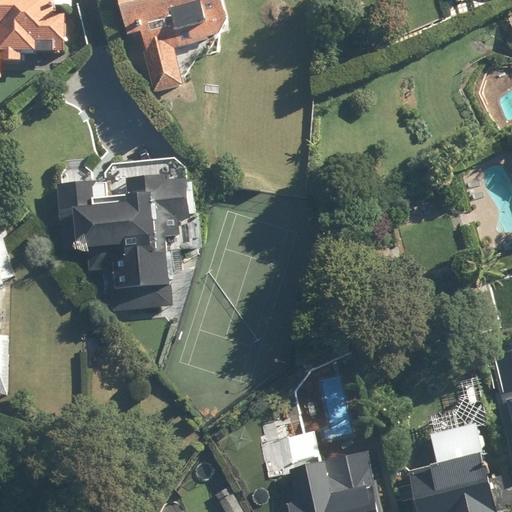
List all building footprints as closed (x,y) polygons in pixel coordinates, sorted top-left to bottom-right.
[(0,0),(0,71),(10,72),(11,56),(33,57),(34,47),(66,49),(67,38),(77,38),(78,0),(0,0)] [(128,0),(138,33),(148,30),(163,84),(195,75),(184,36),(241,20),(235,0),(128,0)] [(207,159),(65,162),(66,246),(121,245),(122,282),(178,281),(178,249),(209,248),(207,159)] [(0,386),(11,390),(16,330),(9,329),(12,288),(22,274),(10,226),(0,226),(0,386)] [(510,511),(489,424),(439,436),(445,461),(416,468),(426,511),(510,511)] [(388,511),(374,451),(330,461),(335,483),(293,493),(297,511),(388,511)]
